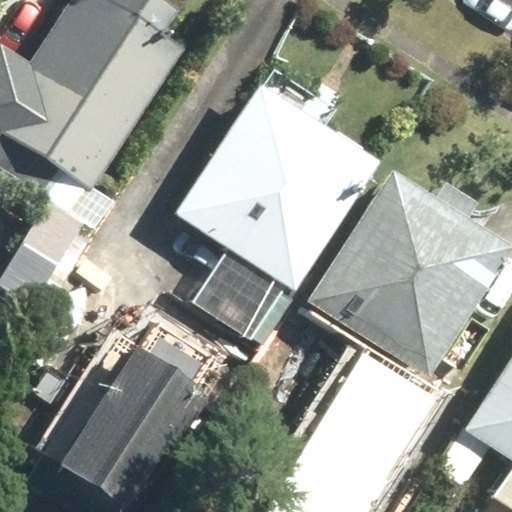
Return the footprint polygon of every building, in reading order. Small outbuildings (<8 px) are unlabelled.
[(144,0),(88,0),(87,1),(84,0),(61,0),(19,67),(0,55),(0,180),(39,205),(0,266),(0,298),(21,311),(74,226),(57,215),(73,191),(80,196),(169,55),(145,40),(163,12),(144,0)] [(214,254),(181,306),(242,345),(274,294),(281,298),(284,293),(365,166),(241,86),(159,214),(157,218),(214,254)] [(463,206),(431,185),(421,202),(378,175),(376,173),(256,359),(296,385),(309,365),(346,388),(360,367),(398,391),(408,376),(416,381),(499,252),(453,222),(463,206)] [(111,340),(17,486),(57,511),(129,511),(220,371),(139,319),(121,346),(111,340)] [(511,334),(448,434),(511,475),(511,334)] [(376,511),(409,459),(371,436),(326,508),(331,511),(376,511)]
